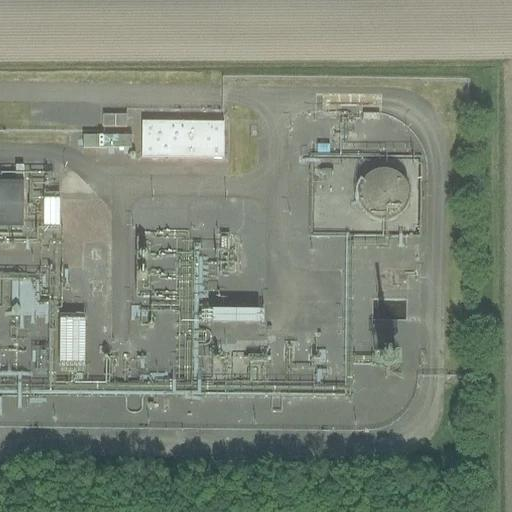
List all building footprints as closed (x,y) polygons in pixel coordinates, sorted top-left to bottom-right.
[(126,119),(103,118),(103,130),(126,130),(126,119)] [(223,125),(141,124),(141,160),(223,161),(223,125)] [(85,150),(132,150),(133,137),(85,137),(85,150)] [(362,208),(366,214),(371,218),(377,221),(384,222),(391,221),(398,218),(403,213),(407,208),(409,201),(410,194),(408,187),(405,181),(400,176),(394,173),(387,171),(380,171),(374,173),(368,177),(363,182),(360,188),(359,195),(359,202),(362,208)] [(0,184),(0,229),(25,229),(25,185),(0,184)] [(42,224),(58,224),(58,196),(42,196),(42,224)] [(0,343),(10,343),(10,296),(0,296),(0,343)] [(85,363),(85,318),(57,317),(57,363),(85,363)]
